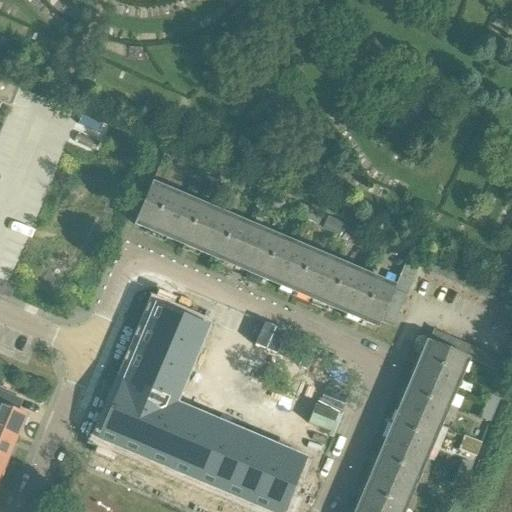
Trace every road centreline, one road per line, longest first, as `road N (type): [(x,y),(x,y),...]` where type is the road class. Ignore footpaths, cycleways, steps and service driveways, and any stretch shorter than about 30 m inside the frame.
road 1 (residential): [(324,511),(386,363),(126,254),(88,350)]
road 2 (residential): [(22,511),(88,350)]
